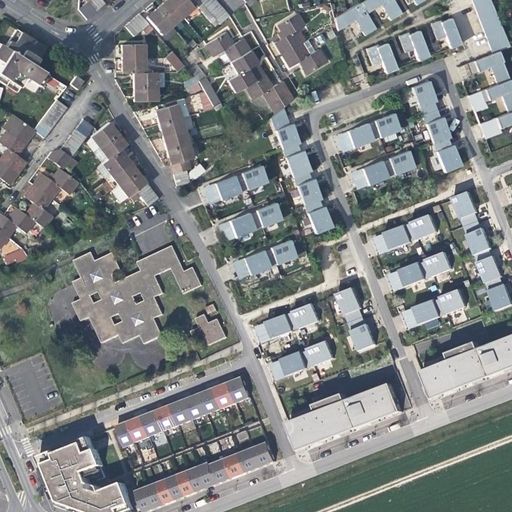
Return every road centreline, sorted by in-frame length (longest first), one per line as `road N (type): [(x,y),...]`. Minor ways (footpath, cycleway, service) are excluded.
road 1 (residential): [(405,362),(314,116),(440,70),(484,176)]
road 2 (residential): [(96,74),(191,241),(206,253),(253,360)]
road 3 (residential): [(253,360),(15,453)]
road 4 (residential): [(297,476),(430,424)]
road 5 (residential): [(297,476),(253,360)]
